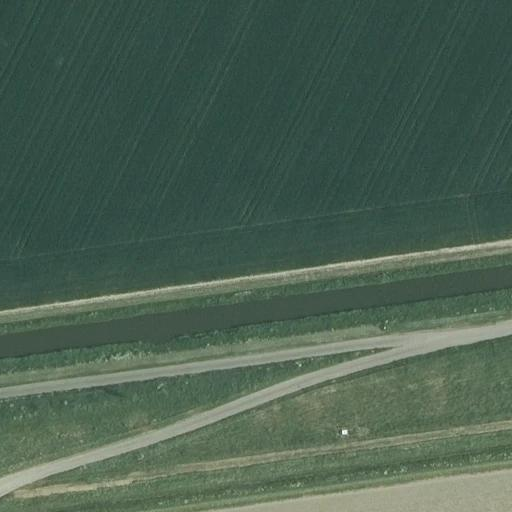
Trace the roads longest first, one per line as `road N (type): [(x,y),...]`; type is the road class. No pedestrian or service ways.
road 1 (track): [(511,424),(303,457),(0,486)]
road 2 (unclassified): [(0,490),(423,345)]
road 3 (unclassified): [(423,345),(358,346),(0,391)]
